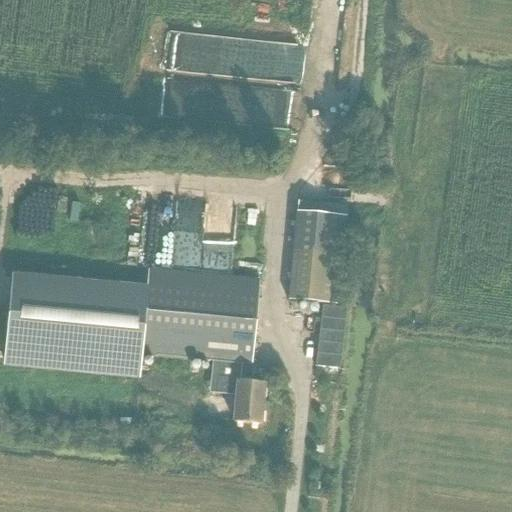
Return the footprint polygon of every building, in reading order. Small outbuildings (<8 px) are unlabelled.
[(346,205),(297,201),(296,211),(287,299),(336,304),(345,216),(346,205)] [(174,229),(172,266),(205,267),(206,253),(214,253),(215,229),(204,229),(204,217),(226,218),(226,210),(193,209),(192,230),(174,229)] [(250,363),(258,279),(147,269),(146,289),(140,352),(212,359),(210,375),(217,376),(215,393),(235,395),(233,421),(259,424),(263,384),(239,382),(241,362),(250,363)] [(137,379),(140,352),(146,289),(122,286),(15,276),(6,365),(137,379)] [(322,307),(314,366),(339,370),(347,310),(322,307)] [(130,420),(119,420),(119,429),(130,430),(130,420)]
